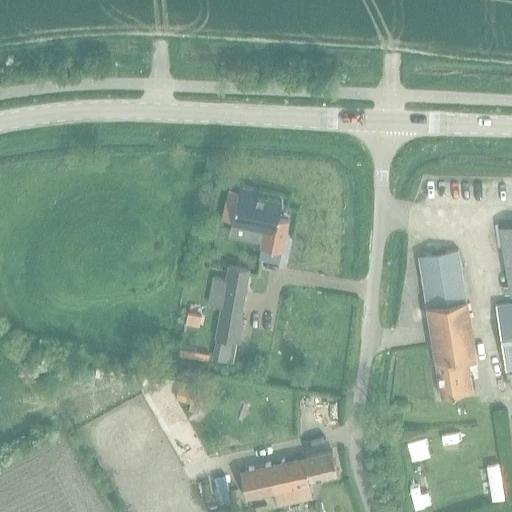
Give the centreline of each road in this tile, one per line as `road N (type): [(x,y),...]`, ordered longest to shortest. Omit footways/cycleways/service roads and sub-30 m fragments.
road 1 (unclassified): [(371,511),(355,440),(385,121)]
road 2 (tertiary): [(385,121),(124,109),(0,122)]
road 3 (tertiary): [(511,126),(385,121)]
